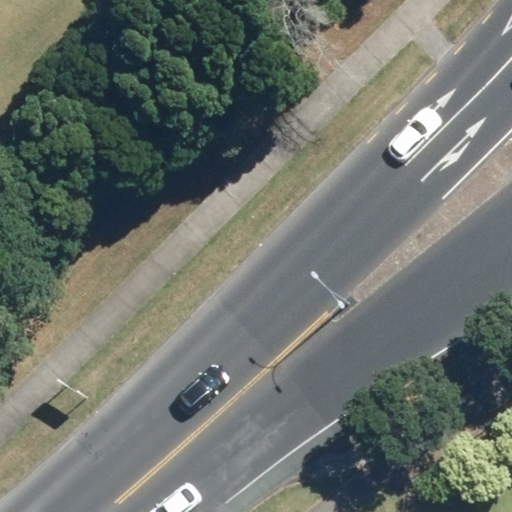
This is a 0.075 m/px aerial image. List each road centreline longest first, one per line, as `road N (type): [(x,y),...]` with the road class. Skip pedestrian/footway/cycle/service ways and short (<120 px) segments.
road 1 (secondary): [(60,503),(511,47)]
road 2 (secondary): [(511,247),(171,511)]
